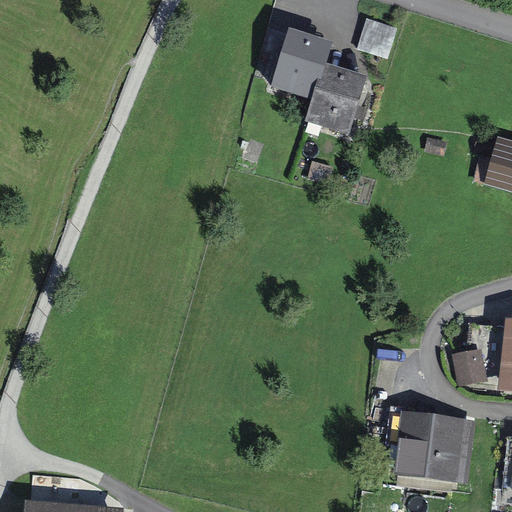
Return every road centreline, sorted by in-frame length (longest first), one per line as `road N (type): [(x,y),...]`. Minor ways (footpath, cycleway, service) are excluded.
road 1 (track): [(0,432),(61,233),(168,0)]
road 2 (track): [(0,447),(100,475),(173,511)]
